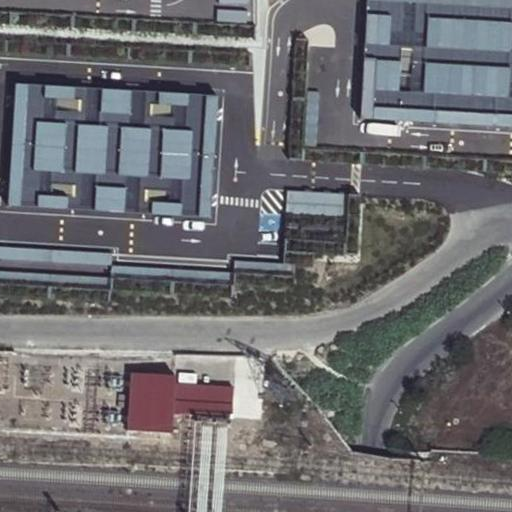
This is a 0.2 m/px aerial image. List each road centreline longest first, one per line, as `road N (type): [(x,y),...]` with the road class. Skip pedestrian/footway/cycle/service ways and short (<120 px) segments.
road 1 (residential): [(511,232),(484,241),(385,306),(311,333),(0,333)]
road 2 (unclassified): [(371,511),(373,443),(397,380),(511,283)]
